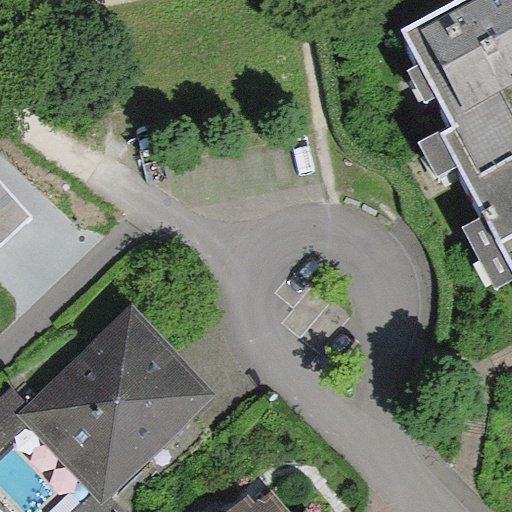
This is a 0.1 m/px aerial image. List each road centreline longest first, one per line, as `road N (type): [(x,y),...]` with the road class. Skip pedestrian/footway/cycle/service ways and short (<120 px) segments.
road 1 (residential): [(355,421),(386,374),(388,295),(379,251),(350,226),(305,217),(261,231),(226,260),(229,299)]
road 2 (track): [(0,91),(148,204)]
road 3 (residential): [(229,299),(355,421)]
road 4 (residential): [(434,511),(355,421)]
